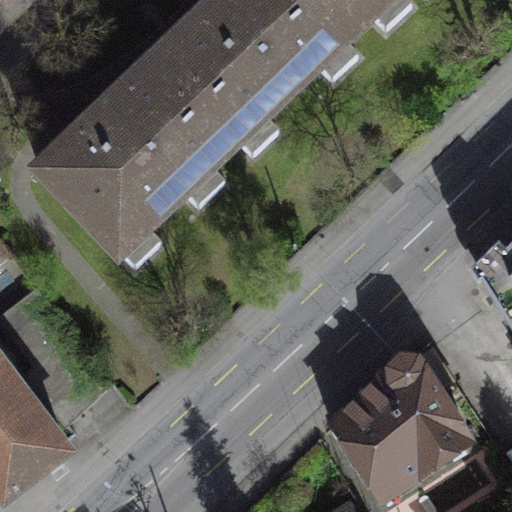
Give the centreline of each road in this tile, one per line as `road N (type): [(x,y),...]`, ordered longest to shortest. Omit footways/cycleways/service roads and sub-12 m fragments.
road 1 (secondary): [(408,258),(137,511)]
road 2 (residential): [(511,416),(408,258)]
road 3 (secondary): [(511,155),(408,258)]
